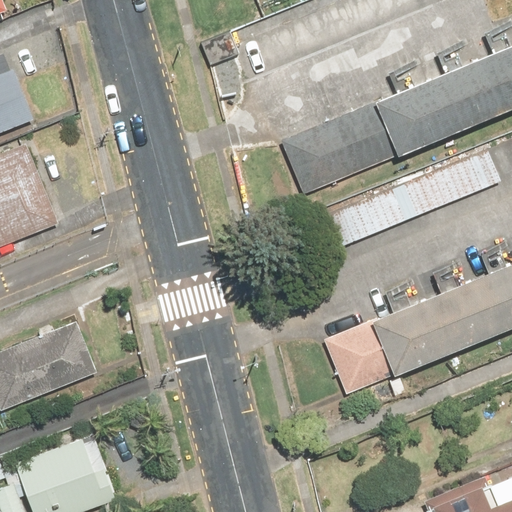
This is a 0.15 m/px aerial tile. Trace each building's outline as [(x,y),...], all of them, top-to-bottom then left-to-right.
[(0,0),(0,15),(12,11),(8,0),(0,0)] [(426,0),(341,0),(254,36),(267,66),(426,0)] [(245,54),(235,30),(202,43),(212,67),(245,54)] [(511,40),(278,137),(301,194),(511,107),(511,40)] [(0,129),(29,118),(4,55),(0,56),(0,129)] [(0,141),(0,242),(58,222),(26,132),(0,141)] [(503,183),(490,149),(293,228),(307,262),(503,183)] [(511,258),(377,313),(401,373),(511,327),(511,258)] [(76,319),(0,350),(0,392),(7,408),(97,369),(76,319)] [(101,424),(15,454),(34,511),(68,511),(124,493),(101,424)] [(511,511),(511,471),(419,504),(421,511),(511,511)]
